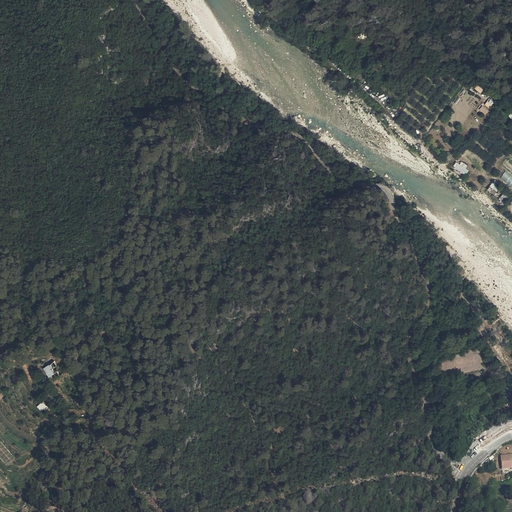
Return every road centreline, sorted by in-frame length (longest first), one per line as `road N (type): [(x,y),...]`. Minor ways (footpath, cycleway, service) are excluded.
road 1 (unclassified): [(134,0),(177,72),(222,109),(297,134),(346,183),(390,192),(429,291),(412,362),(429,432),(465,473)]
road 2 (track): [(511,222),(277,20),(268,0)]
